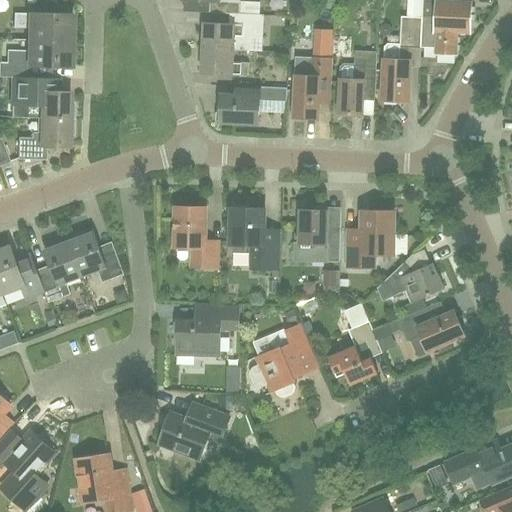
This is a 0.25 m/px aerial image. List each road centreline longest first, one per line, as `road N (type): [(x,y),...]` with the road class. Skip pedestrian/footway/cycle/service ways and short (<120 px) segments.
road 1 (residential): [(446,165),(215,156),(190,145)]
road 2 (residential): [(140,345),(60,374),(49,388),(53,399),(80,406),(117,393),(139,362)]
road 3 (residential): [(341,409),(511,333)]
road 4 (residential): [(140,345),(143,295),(126,165)]
road 5 (residential): [(511,309),(446,165)]
road 6 (residential): [(446,165),(457,107),(511,25)]
road 7 (residential): [(190,145),(146,0)]
road 8 (residential): [(126,165),(0,212)]
